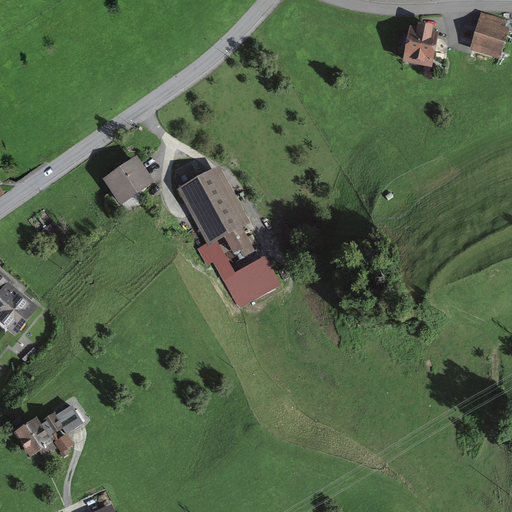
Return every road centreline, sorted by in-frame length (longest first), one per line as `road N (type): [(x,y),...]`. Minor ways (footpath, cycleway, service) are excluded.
road 1 (residential): [(264,0),(188,76),(0,206)]
road 2 (residential): [(359,0),(511,4)]
